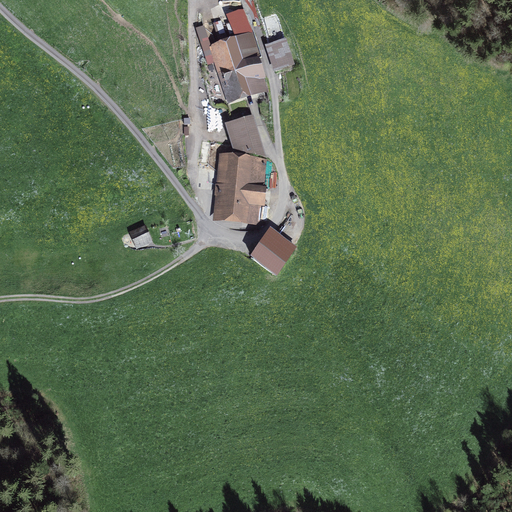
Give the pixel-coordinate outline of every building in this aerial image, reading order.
[(262,58),(254,33),(239,38),(234,23),(225,25),(231,41),(228,42),(222,22),(212,25),(219,45),(211,48),(204,27),(196,30),(208,66),(214,64),(228,106),(268,93),(264,79),(266,78),(260,59),(262,58)] [(265,47),(274,74),(295,67),(286,40),(265,47)] [(267,160),(253,118),(225,126),(234,157),(267,160)] [(264,189),(267,160),(234,157),(219,156),(216,186),(215,186),(214,198),(215,198),(213,223),(259,228),(261,208),(265,209),(267,189),(264,189)] [(152,244),(145,228),(132,234),(138,249),(152,244)] [(277,279),(297,250),(270,232),(250,261),(277,279)]
